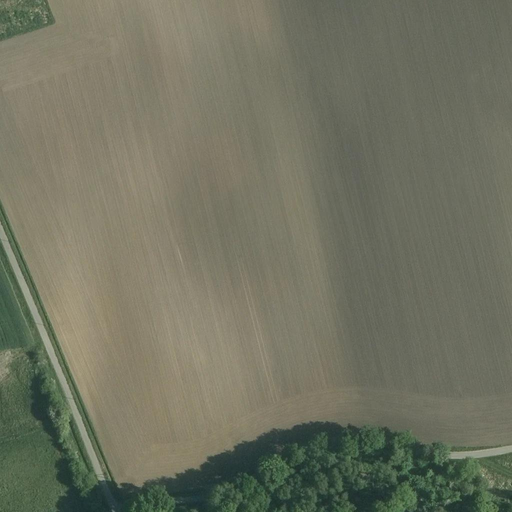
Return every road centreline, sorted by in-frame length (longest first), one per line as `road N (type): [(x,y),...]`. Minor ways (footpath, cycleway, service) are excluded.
road 1 (unclassified): [(119,511),(229,488),(293,454),(344,439),(432,454),(511,448)]
road 2 (unclassified): [(117,511),(0,230)]
